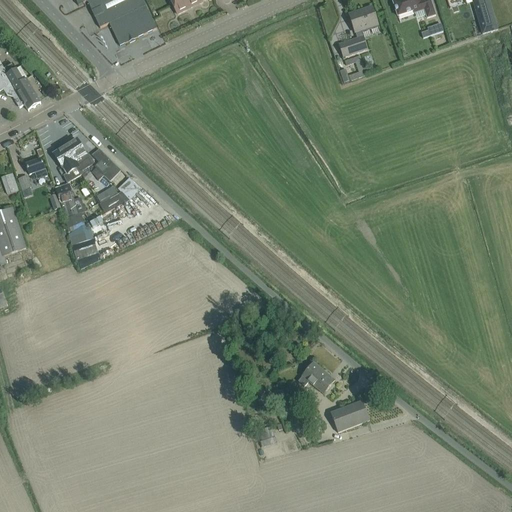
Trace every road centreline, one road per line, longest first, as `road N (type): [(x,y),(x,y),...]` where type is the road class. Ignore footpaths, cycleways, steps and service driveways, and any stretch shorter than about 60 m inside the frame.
road 1 (unclassified): [(511,487),(282,307),(63,108)]
road 2 (unclassified): [(116,80),(290,0)]
